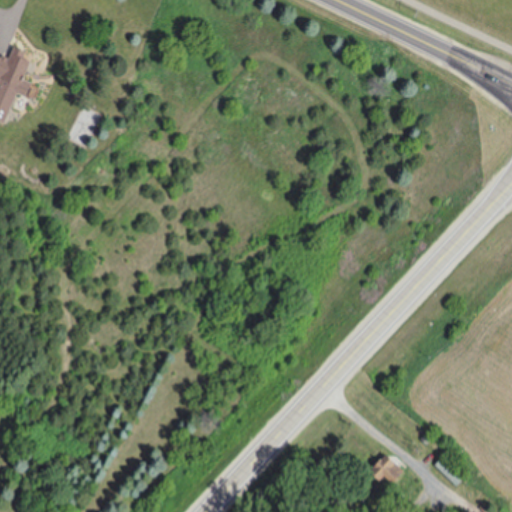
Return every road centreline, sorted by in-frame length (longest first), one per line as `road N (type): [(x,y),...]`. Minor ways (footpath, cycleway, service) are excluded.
road 1 (primary): [(210,511),(511,188)]
road 2 (secondary): [(343,0),(468,61)]
